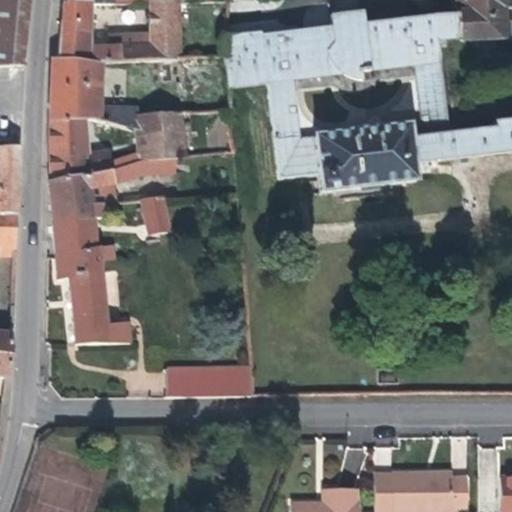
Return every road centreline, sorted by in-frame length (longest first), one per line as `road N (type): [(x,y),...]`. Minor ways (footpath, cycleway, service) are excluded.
road 1 (residential): [(511,409),(23,410)]
road 2 (tertiary): [(36,89),(23,410)]
